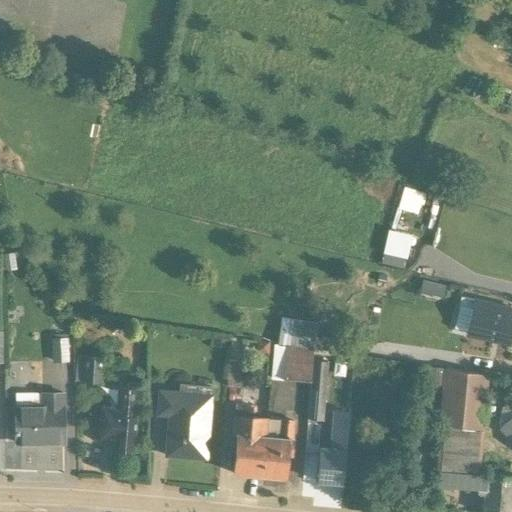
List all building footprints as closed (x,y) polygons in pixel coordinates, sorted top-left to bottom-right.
[(473,301),(459,298),(452,329),(465,332),(465,335),(508,346),(511,330),(511,307),(474,298),(473,301)] [(313,348),(317,324),(280,318),(279,323),(277,343),(311,348),(313,348)] [(66,338),(50,339),(51,363),(67,362),(66,338)] [(239,339),(230,338),(225,386),(242,388),(245,363),(237,362),(239,339)] [(273,342),(270,381),(281,382),(281,379),(309,381),(311,361),(311,348),(277,343),(273,342)] [(81,358),(76,358),(74,381),(80,381),(80,384),(101,385),(102,358),(82,356),(81,358)] [(326,362),(311,361),(306,419),(321,421),(326,362)] [(422,385),(441,387),(442,371),(424,370),(422,385)] [(436,446),(480,452),(487,374),(442,371),(441,387),(437,424),(438,424),(436,446)] [(375,379),(371,399),(393,404),(397,384),(375,379)] [(135,385),(125,384),(124,388),(116,387),(114,407),(99,407),(97,441),(112,442),(112,449),(116,450),(117,452),(127,453),(128,451),(133,451),(137,389),(135,388),(135,385)] [(177,392),(156,390),(154,416),(166,417),(163,457),(206,461),(211,395),(210,394),(211,388),(178,384),(177,392)] [(13,405),(13,446),(64,446),(64,392),(14,393),(14,405),(13,405)] [(511,397),(500,408),(496,425),(500,427),(511,439),(511,397)] [(231,475),(261,478),(266,418),(251,417),(252,406),(234,404),(232,441),(233,441),(231,475)] [(341,483),(347,413),(331,411),(328,448),(318,446),(318,447),(315,481),(341,484),(341,483)] [(291,456),(294,420),(279,419),(279,420),(267,420),(261,478),(284,480),(286,456),(291,456)] [(480,511),(511,511),(511,505),(511,476),(478,474),(480,452),(436,446),(433,469),(435,471),(434,486),(481,491),(480,511)]
